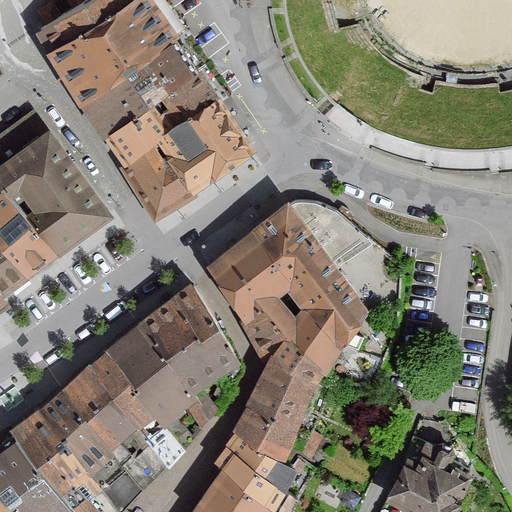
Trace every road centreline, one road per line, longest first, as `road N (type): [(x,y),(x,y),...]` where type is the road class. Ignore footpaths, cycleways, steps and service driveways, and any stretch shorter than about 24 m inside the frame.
road 1 (residential): [(466,204),(443,351),(362,511)]
road 2 (residential): [(167,249),(246,369),(195,460),(151,511)]
road 3 (residential): [(7,94),(37,84),(142,232),(167,249)]
road 4 (residential): [(511,462),(496,377),(511,239)]
road 5 (residential): [(0,368),(167,249)]
road 6 (residential): [(210,0),(239,64),(307,146)]
road 7 (residential): [(167,249),(307,146)]
road 8 (residential): [(307,146),(376,178),(466,204)]
